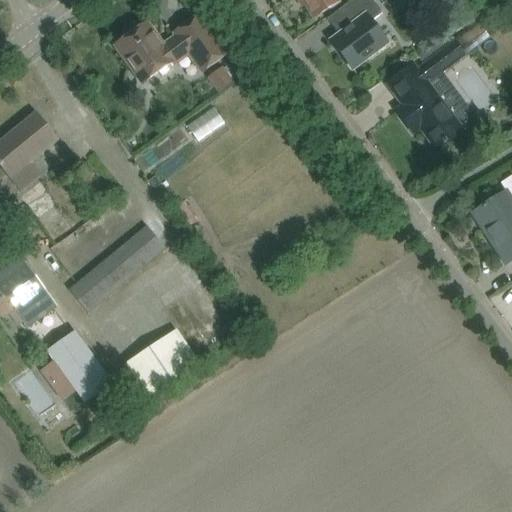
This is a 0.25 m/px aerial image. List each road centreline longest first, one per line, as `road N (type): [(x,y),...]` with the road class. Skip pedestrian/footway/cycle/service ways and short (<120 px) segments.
road 1 (residential): [(409,215),(246,0)]
road 2 (residential): [(511,354),(409,215)]
